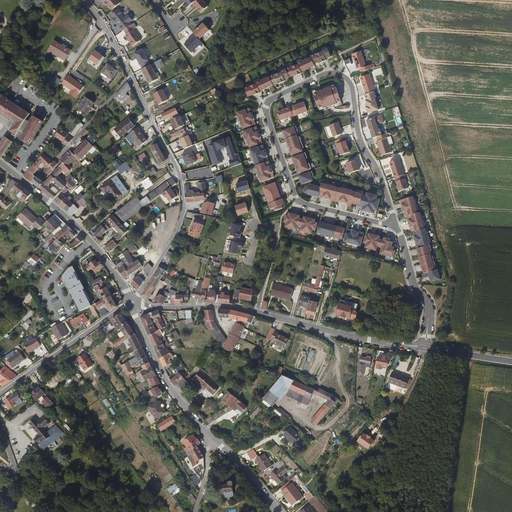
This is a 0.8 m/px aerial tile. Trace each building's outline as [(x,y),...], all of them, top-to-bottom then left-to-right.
[(118,0),(104,0),(110,9),(120,3),(118,0)] [(184,0),(186,1),(183,3),(187,7),(190,5),(193,9),(196,7),(201,12),(209,5),(204,0),(184,0)] [(130,29),(133,27),(129,21),(125,24),(123,21),(124,19),(121,16),(119,18),(118,16),(111,21),(119,32),(118,32),(123,38),(124,37),(131,33),(132,32),(130,29)] [(192,52),(204,41),(205,42),(214,33),(203,21),(193,31),(194,33),(183,43),(192,52)] [(134,53),(141,48),(131,33),(124,37),(127,41),(126,42),(134,53)] [(54,55),(66,61),(71,51),(54,42),(48,54),(53,56),(54,55)] [(328,58),(333,56),(330,48),(324,50),(325,51),(321,52),(325,61),(329,60),(328,58)] [(359,68),(368,66),(363,50),(354,53),(359,68)] [(322,63),(325,61),(321,52),(318,54),(318,53),(313,56),(313,57),(316,64),(321,61),(322,63)] [(317,65),(316,64),(313,57),(310,58),(304,60),(305,61),(308,69),(317,65)] [(303,71),(308,69),(305,61),(299,63),(300,64),(296,65),(301,74),(304,72),(303,71)] [(103,70),(113,77),(119,69),(109,62),(103,70)] [(297,75),(301,74),(296,65),(293,66),(288,68),(292,76),(296,74),(297,75)] [(286,79),(292,76),(288,68),(282,71),(283,71),(280,73),(283,81),(287,80),(286,79)] [(280,83),(283,81),(280,73),(277,74),(276,74),(271,76),(275,84),(279,82),(280,83)] [(364,76),(374,83),(371,73),(364,76)] [(150,90),(159,86),(153,74),(144,79),(150,90)] [(266,88),(275,84),(271,76),(268,77),(267,77),(262,79),(262,80),(266,88)] [(375,85),(374,83),(364,76),(362,76),(363,77),(375,85)] [(377,90),(375,85),(363,77),(368,93),(376,90),(377,90)] [(261,90),(266,88),(262,80),(257,82),(257,83),(254,84),(258,93),(261,92),(261,90)] [(116,95),(121,100),(133,88),(129,81),(116,95)] [(255,95),(258,93),(254,84),(251,86),(251,85),(245,88),(249,96),(254,93),(255,95)] [(341,99),(342,99),(337,85),(333,87),(333,85),(323,89),(328,106),(338,102),(338,100),(341,99)] [(325,107),(328,106),(323,89),(319,90),(320,92),(316,93),(316,94),(320,107),(321,107),(324,105),(325,107)] [(372,112),(380,109),(377,97),(378,97),(376,90),(368,93),(366,93),(368,99),(368,100),(369,102),(370,106),(368,106),(370,112),(371,111),(372,112)] [(6,109),(4,108),(6,105),(8,105),(11,100),(8,99),(9,97),(1,93),(0,94),(0,112),(3,114),(6,109)] [(79,105),(88,111),(93,105),(95,102),(86,95),(79,105)] [(15,110),(13,109),(16,104),(11,100),(8,105),(6,105),(4,108),(6,109),(3,114),(8,117),(11,112),(13,113),(15,110)] [(295,115),(309,110),(306,100),(302,101),(302,102),(300,103),(292,106),(294,114),(295,115)] [(12,131),(18,135),(31,113),(16,104),(13,109),(15,110),(13,113),(11,112),(8,117),(16,123),(12,131)] [(289,116),(294,114),(292,106),(286,108),(289,116)] [(164,119),(178,113),(177,112),(176,111),(175,108),(162,114),(164,117),(164,119)] [(255,119),(256,119),(253,112),(252,112),(251,111),(252,111),(251,108),(238,112),(239,115),(237,115),(241,126),(242,125),(244,128),(257,124),(256,121),(255,121),(254,119),(255,119)] [(282,119),(289,116),(286,108),(279,110),(282,119)] [(379,124),(386,122),(383,114),(368,119),(370,126),(372,125),(374,130),(372,131),(374,137),(384,134),(382,128),(380,128),(379,124)] [(20,139),(29,144),(43,121),(34,115),(29,122),(32,124),(26,133),(24,132),(20,139)] [(177,128),(186,124),(182,115),(173,119),(177,128)] [(122,131),(125,133),(135,124),(129,117),(116,128),(120,133),(122,131)] [(335,136),(344,133),(340,121),(331,124),(335,136)] [(298,131),(300,131),(298,125),(292,126),(300,152),(304,150),(303,148),(305,147),(301,135),(299,136),(298,131)] [(68,143),(74,136),(67,132),(68,131),(61,126),(56,133),(64,138),(63,139),(68,143)] [(173,136),(186,131),(184,126),(171,131),(173,136)] [(262,138),(260,131),(259,131),(258,131),(258,130),(259,130),(258,126),(244,130),(246,133),(244,134),(247,144),(249,144),(250,147),(263,143),(262,139),(261,140),(261,138),(262,138)] [(293,154),(300,152),(292,126),(284,129),(285,133),(286,133),(289,142),(288,142),(291,149),(292,149),(293,154)] [(85,135),(90,130),(91,129),(90,127),(89,128),(87,127),(82,133),(85,135)] [(136,140),(143,134),(140,131),(141,130),(138,127),(130,133),(133,136),(136,140)] [(75,141),(78,142),(85,135),(82,133),(75,141)] [(141,146),(148,140),(143,134),(136,140),(137,141),(137,143),(138,144),(140,144),(141,146)] [(185,148),(193,145),(189,135),(181,138),(185,148)] [(0,155),(1,157),(13,142),(6,137),(0,144),(0,155)] [(337,140),(342,154),(351,151),(347,140),(346,140),(345,137),(337,140)] [(383,154),(394,151),(389,137),(380,140),(382,146),(380,147),(383,154)] [(166,156),(165,157),(159,146),(160,145),(159,142),(152,146),(160,163),(167,159),(166,156)] [(77,160),(81,163),(95,149),(88,143),(75,155),(77,157),(76,159),(77,160)] [(252,158),(268,153),(266,150),(265,150),(265,149),(264,145),(251,149),(252,152),(250,153),(252,158)] [(142,161),(148,158),(142,149),(137,152),(142,161)] [(185,165),(194,161),(189,150),(179,154),(185,165)] [(311,162),(308,163),(307,158),(309,157),(307,152),(301,154),(306,170),(313,168),(311,162)] [(68,169),(77,160),(76,159),(77,157),(75,155),(74,157),(71,153),(61,163),(63,165),(68,170),(68,169)] [(257,165),(270,161),(269,158),(268,159),(268,157),(269,157),(268,153),(252,158),(254,163),(256,162),(257,165)] [(48,168),(53,164),(43,154),(39,160),(42,162),(48,168)] [(299,173),(306,170),(301,154),(293,156),(294,160),(296,160),(299,169),(298,169),(299,173)] [(357,158),(360,168),(365,167),(361,155),(347,160),(347,161),(357,158)] [(396,177),(405,174),(400,158),(391,161),(396,177)] [(351,170),(360,167),(357,159),(348,162),(351,170)] [(258,174),(273,169),(272,166),(271,166),(270,166),(270,165),(271,165),(270,161),(257,165),(258,168),(256,169),(258,174)] [(44,172),(49,174),(57,165),(54,162),(53,164),(48,168),(44,172)] [(24,176),(27,178),(34,167),(35,166),(32,164),(24,176)] [(64,174),(68,170),(63,165),(59,169),(64,174)] [(151,175),(157,172),(153,166),(148,170),(151,175)] [(30,181),(34,176),(38,169),(34,167),(27,178),(30,181)] [(60,177),(63,174),(64,174),(59,169),(53,176),(55,178),(57,180),(60,177)] [(262,182),(276,177),(274,174),(273,174),(273,173),(274,173),(275,173),(273,169),(258,174),(260,179),(261,179),(262,182)] [(313,177),(315,176),(313,170),(307,173),(309,181),(314,179),(313,177)] [(304,183),(309,181),(307,173),(300,175),(301,179),(302,178),(304,183)] [(44,185),(43,185),(39,189),(54,201),(61,193),(67,186),(72,182),(74,181),(77,178),(75,175),(69,180),(67,179),(66,180),(65,179),(63,180),(60,177),(57,180),(55,178),(53,179),(52,178),(44,185)] [(401,190),(410,187),(407,177),(397,180),(401,190)] [(39,189),(43,185),(37,179),(33,184),(39,189)] [(154,191),(158,196),(170,187),(171,188),(176,183),(174,180),(169,184),(167,182),(154,191)] [(10,192),(12,188),(16,184),(13,181),(6,189),(10,192)] [(115,201),(123,196),(111,181),(101,188),(105,193),(108,191),(115,201)] [(206,193),(206,190),(205,181),(197,182),(198,192),(198,194),(202,193),(206,193)] [(71,189),(72,191),(76,186),(72,182),(67,186),(61,193),(63,195),(66,194),(71,189)] [(267,195),(281,191),(280,187),(278,188),(278,186),(279,186),(278,182),(265,186),(266,190),(265,190),(267,195)] [(353,189),(342,186),(342,187),(336,186),(336,185),(326,182),(325,183),(322,182),(322,186),(311,183),(310,187),(307,186),(305,192),(309,193),(308,194),(312,195),(313,192),(315,193),(314,195),(319,197),(319,196),(322,197),(322,196),(324,196),(323,198),(330,200),(331,198),(332,198),(332,199),(338,201),(339,200),(340,200),(340,202),(347,204),(347,202),(349,203),(349,204),(352,204),(352,203),(352,202),(357,203),(356,204),(360,205),(359,209),(376,214),(378,207),(380,198),(377,198),(378,194),(367,192),(366,195),(363,194),(364,191),(358,189),(358,192),(352,190),(353,189)] [(25,200),(31,194),(20,185),(19,186),(16,184),(12,188),(19,193),(17,196),(19,199),(21,197),(25,200)] [(189,192),(189,189),(188,184),(184,184),(185,197),(194,196),(194,192),(194,191),(189,192)] [(170,201),(177,196),(171,188),(163,193),(166,197),(167,197),(170,201)] [(283,196),(281,196),(281,195),(282,194),(281,191),(267,195),(268,201),(270,200),(271,203),(284,199),(283,196)] [(127,220),(129,218),(148,204),(152,201),(148,195),(141,200),(137,195),(119,209),(127,220)] [(426,225),(427,225),(425,214),(423,214),(422,211),(420,212),(419,209),(421,209),(418,198),(416,198),(416,195),(402,199),(403,202),(404,202),(404,203),(403,203),(403,204),(404,211),(405,211),(406,210),(406,212),(407,215),(409,215),(410,218),(411,219),(410,219),(409,219),(411,227),(412,227),(413,227),(413,228),(412,228),(413,232),(415,231),(415,235),(416,235),(417,236),(416,236),(415,237),(417,244),(418,244),(419,243),(419,245),(418,245),(419,248),(419,252),(421,252),(423,261),(422,262),(423,265),(437,269),(436,268),(438,267),(435,256),(433,256),(432,251),(434,251),(432,242),(433,242),(430,231),(429,231),(428,228),(427,229),(426,225)] [(65,210),(69,213),(82,199),(83,198),(80,196),(71,205),(70,204),(65,210)] [(60,206),(65,200),(61,197),(56,202),(60,206)] [(10,210),(7,208),(11,203),(9,201),(7,203),(5,200),(6,199),(5,198),(0,203),(0,205),(8,212),(10,210)] [(79,211),(77,209),(82,204),(83,205),(86,203),(84,202),(82,199),(69,213),(68,214),(72,218),(79,211)] [(284,209),(283,205),(282,204),(285,203),(284,199),(271,203),(270,204),(271,209),(275,208),(276,211),(284,209)] [(60,206),(65,210),(70,204),(65,200),(60,206)] [(203,201),(202,213),(213,215),(215,202),(203,201)] [(44,225),(44,224),(38,219),(37,220),(24,210),(17,218),(29,228),(32,226),(37,231),(44,225)] [(114,223),(119,218),(114,213),(109,217),(114,223)] [(285,228),(290,229),(294,214),(290,214),(290,216),(288,215),(285,215),(283,223),(286,224),(285,228)] [(297,226),(299,227),(302,219),(299,218),(297,218),(298,215),(294,214),(290,229),(296,230),(297,226)] [(65,225),(65,224),(54,215),(50,218),(59,228),(55,232),(53,234),(55,236),(59,231),(65,225)] [(301,231),(306,233),(310,218),(306,217),(306,220),(304,219),(302,219),(299,227),(302,227),(301,231)] [(55,232),(59,228),(50,218),(44,224),(44,225),(47,228),(46,229),(48,231),(49,230),(53,234),(55,232)] [(124,224),(123,223),(119,218),(114,223),(118,228),(124,224)] [(187,234),(197,239),(203,227),(201,225),(203,222),(195,218),(187,234)] [(313,230),(315,231),(317,223),(315,222),(313,221),(313,219),(310,218),(306,233),(312,234),(313,230)] [(127,228),(126,227),(131,223),(128,220),(124,224),(118,228),(119,229),(115,233),(118,236),(127,228)] [(320,236),(325,237),(329,223),(325,222),(325,223),(322,223),(320,222),(317,233),(320,234),(320,236)] [(104,233),(102,232),(107,228),(106,228),(102,223),(98,226),(96,223),(88,229),(99,242),(103,238),(102,236),(104,234),(104,233)] [(331,237),(334,237),(337,226),(334,226),(332,225),(332,224),(329,223),(325,237),(331,238),(331,237)] [(72,238),(76,235),(65,225),(59,231),(66,237),(68,235),(72,238)] [(340,239),(342,240),(345,229),(343,228),(340,227),(341,226),(337,225),(337,226),(334,237),(333,239),(339,241),(340,239)] [(169,241),(174,233),(172,231),(173,229),(171,228),(170,230),(165,235),(162,232),(160,234),(164,237),(169,241)] [(347,244),(352,245),(356,230),(353,229),(353,230),(352,231),(351,230),(351,229),(348,229),(344,242),(347,243),(347,244)] [(358,245),(361,246),(364,233),(361,232),(361,233),(359,232),(360,231),(356,230),(352,245),(358,246),(358,245)] [(61,242),(66,237),(59,231),(55,236),(57,238),(61,242)] [(70,246),(72,248),(83,238),(84,238),(79,233),(76,237),(77,239),(70,246)] [(46,241),(52,238),(55,236),(53,234),(43,241),(44,243),(46,241)] [(395,247),(392,247),(393,242),(390,241),(391,239),(387,238),(386,240),(384,240),(380,239),(378,238),(379,236),(371,234),(371,236),(369,236),(366,235),(364,243),(367,244),(366,248),(377,251),(378,247),(382,247),(381,252),(387,253),(386,256),(394,258),(396,251),(394,250),(395,247)] [(167,244),(169,241),(164,237),(161,239),(153,247),(156,249),(163,243),(163,244),(165,243),(167,244)] [(55,272),(71,258),(87,243),(83,238),(72,248),(70,246),(67,243),(49,265),(55,272)] [(57,253),(64,245),(61,242),(57,238),(53,242),(55,244),(53,246),(55,248),(54,250),(57,253)] [(110,250),(118,243),(117,242),(114,238),(106,244),(105,244),(110,250)] [(151,246),(150,243),(152,242),(151,240),(148,242),(138,249),(141,253),(151,246)] [(131,264),(136,260),(126,246),(122,250),(124,253),(127,257),(131,263),(131,264)] [(175,254),(177,256),(183,249),(177,246),(172,253),(175,254)] [(325,251),(341,255),(342,251),(332,249),(326,247),(325,251)] [(166,262),(168,264),(175,254),(172,253),(169,250),(153,274),(158,277),(164,268),(162,267),(166,262)] [(36,261),(39,258),(33,253),(31,256),(35,260),(36,261)] [(125,267),(131,263),(127,257),(116,264),(125,277),(130,273),(125,267)] [(131,264),(135,269),(143,264),(139,258),(136,260),(131,264)] [(96,270),(104,265),(100,259),(97,261),(96,259),(87,265),(90,270),(94,267),(96,270)] [(175,269),(176,269),(180,264),(178,262),(172,270),(173,271),(175,269)] [(130,273),(135,269),(131,264),(131,263),(125,267),(130,273)] [(142,269),(148,274),(153,266),(150,263),(147,264),(144,266),(144,267),(142,269)] [(440,270),(437,270),(437,269),(423,265),(424,269),(425,268),(426,272),(442,276),(440,270)] [(314,292),(317,292),(324,267),(321,267),(316,285),(314,292)] [(433,283),(443,280),(442,276),(426,272),(426,273),(425,273),(424,274),(425,278),(431,277),(433,283)] [(165,279),(169,282),(174,277),(170,273),(165,279)] [(139,287),(144,280),(137,274),(131,280),(138,288),(139,287)] [(152,293),(149,291),(157,279),(158,277),(153,274),(141,294),(149,300),(152,293)] [(221,286),(230,287),(230,282),(231,278),(219,275),(218,279),(218,287),(220,288),(221,286)] [(95,286),(101,282),(104,280),(101,276),(96,279),(94,278),(91,280),(95,286)] [(108,286),(110,284),(107,280),(102,284),(101,282),(95,286),(97,290),(104,286),(105,288),(104,289),(104,291),(102,292),(105,297),(109,295),(114,292),(113,290),(111,291),(108,286)] [(271,294),(290,299),(294,288),(274,283),(271,294)] [(240,296),(252,299),(254,290),(249,288),(249,286),(245,285),(244,287),(242,286),(240,296)] [(196,301),(197,298),(198,292),(201,293),(201,290),(193,288),(191,300),(196,301)] [(184,299),(189,298),(189,293),(187,293),(187,290),(180,289),(180,293),(173,293),(173,297),(176,297),(176,302),(176,303),(184,302),(184,299)] [(205,301),(216,301),(216,289),(213,289),(213,291),(210,291),(210,296),(208,296),(207,299),(205,299),(205,301)] [(205,297),(206,297),(207,291),(201,290),(201,293),(198,292),(197,298),(202,299),(203,297),(205,297)] [(219,301),(230,302),(231,294),(225,293),(225,291),(223,291),(223,292),(220,292),(221,291),(219,290),(219,301)] [(154,297),(164,302),(166,295),(162,293),(158,291),(154,297)] [(308,307),(310,301),(311,295),(308,294),(308,296),(301,294),(298,304),(308,307)] [(109,311),(116,306),(109,295),(105,297),(103,297),(101,298),(99,300),(102,304),(103,306),(105,305),(109,311)] [(357,316),(359,311),(357,308),(355,308),(356,305),(349,303),(348,304),(345,303),(346,300),(341,298),(337,314),(350,318),(351,316),(354,317),(357,316)] [(92,303),(94,308),(102,304),(99,300),(92,303)] [(306,313),(314,315),(317,303),(310,301),(308,307),(306,313)] [(160,316),(160,315),(157,310),(147,313),(151,322),(155,320),(154,318),(160,316)] [(219,318),(232,320),(233,312),(219,310),(219,318)] [(217,327),(214,321),(211,311),(203,311),(206,321),(205,323),(210,331),(217,327)] [(238,322),(248,323),(251,316),(242,313),(233,312),(232,320),(238,322)] [(117,328),(126,321),(120,313),(111,319),(117,328)] [(144,325),(151,322),(147,313),(144,314),(140,316),(144,325)] [(74,328),(86,321),(81,314),(75,318),(74,316),(69,320),(74,328)] [(159,328),(165,324),(164,321),(163,322),(160,316),(154,318),(155,320),(159,328)] [(248,323),(253,325),(256,318),(251,316),(248,323)] [(58,338),(67,333),(61,321),(51,327),(58,338)] [(122,330),(123,331),(129,326),(126,321),(117,328),(118,330),(121,328),(122,330)] [(149,335),(155,330),(151,322),(144,325),(149,335)] [(231,335),(240,340),(245,329),(248,323),(238,322),(236,325),(231,335)] [(115,348),(127,339),(134,334),(129,326),(123,331),(120,333),(122,336),(111,343),(115,348)] [(216,340),(223,336),(217,327),(210,331),(216,340)] [(159,342),(159,341),(157,337),(159,337),(155,330),(149,335),(153,344),(159,342)] [(274,342),(285,347),(289,338),(285,336),(282,335),(283,333),(275,330),(271,338),(275,340),(274,342)] [(110,340),(110,338),(116,334),(113,331),(106,335),(108,338),(106,338),(107,340),(108,341),(110,341),(110,340)] [(167,345),(174,342),(169,332),(162,335),(163,336),(167,345)] [(122,359),(129,354),(141,346),(134,334),(127,339),(131,346),(125,350),(127,353),(116,360),(118,362),(122,359)] [(224,351),(234,352),(240,340),(231,335),(227,343),(226,345),(224,343),(220,345),(224,351)] [(226,345),(227,343),(223,336),(216,340),(220,345),(224,343),(226,345)] [(27,352),(39,345),(35,338),(22,344),(27,352)] [(156,351),(164,347),(160,339),(159,341),(159,342),(153,344),(156,351)] [(139,361),(146,356),(141,346),(129,354),(130,356),(134,353),(139,361)] [(159,357),(165,354),(164,351),(165,351),(165,349),(167,348),(166,346),(164,347),(156,351),(159,357)] [(11,367),(23,359),(18,351),(6,359),(11,367)] [(159,357),(161,362),(173,354),(168,352),(165,354),(159,357)] [(381,368),(387,369),(388,361),(385,360),(386,357),(382,357),(383,353),(378,352),(376,366),(377,367),(376,370),(380,371),(381,368)] [(84,370),(92,364),(84,353),(76,359),(84,370)] [(142,366),(149,362),(146,356),(139,361),(135,363),(137,366),(141,364),(142,366)] [(371,365),(370,365),(371,359),(366,358),(365,360),(360,359),(357,375),(363,377),(365,369),(370,370),(371,365)] [(118,362),(123,371),(129,367),(127,363),(124,365),(122,362),(123,361),(122,359),(118,362)] [(0,383),(1,385),(16,375),(3,365),(0,368),(0,375),(1,376),(2,379),(0,380),(0,383)] [(153,376),(153,375),(155,374),(151,366),(142,371),(144,375),(147,373),(149,377),(150,378),(153,376)] [(123,371),(126,375),(132,371),(129,367),(123,371)] [(214,393),(220,387),(202,370),(196,376),(214,393)] [(139,378),(144,375),(142,371),(135,375),(134,376),(138,384),(141,382),(139,378)] [(169,377),(175,384),(184,376),(179,371),(169,377)] [(389,383),(405,389),(409,379),(393,372),(389,383)] [(149,387),(159,382),(155,374),(153,375),(153,376),(150,378),(149,377),(146,379),(145,380),(149,387)] [(278,400),(294,381),(291,379),(282,375),(268,391),(275,397),(278,400)] [(175,384),(178,386),(187,379),(184,376),(175,384)] [(338,400),(333,396),(319,389),(317,392),(294,381),(290,389),(300,395),(297,401),(306,406),(313,394),(327,402),(313,417),(312,416),(311,418),(312,420),(310,421),(316,426),(338,400)] [(155,396),(162,392),(159,387),(157,388),(155,385),(143,393),(145,396),(150,393),(151,394),(153,393),(155,396)] [(40,401),(46,397),(38,386),(30,391),(37,402),(40,400),(40,401)] [(297,401),(300,395),(290,389),(286,396),(297,401)] [(228,405),(236,397),(228,390),(221,398),(228,405)] [(262,399),(269,405),(275,397),(268,391),(262,399)] [(14,404),(12,402),(18,397),(15,392),(3,401),(7,408),(14,404)] [(45,408),(51,403),(46,397),(40,401),(45,408)] [(240,415),(247,407),(236,397),(228,405),(202,420),(206,424),(232,408),(240,415)] [(269,405),(272,408),(278,400),(275,397),(269,405)] [(155,418),(164,413),(162,408),(161,409),(157,402),(148,407),(155,418)] [(376,415),(382,417),(384,410),(378,408),(376,414),(376,415)] [(286,420),(290,418),(282,411),(279,414),(286,420)] [(156,425),(159,431),(174,421),(170,416),(156,425)] [(48,437),(42,430),(48,424),(42,417),(36,422),(33,419),(27,424),(38,436),(35,438),(34,437),(33,439),(37,445),(38,444),(47,454),(57,446),(50,436),(48,437)] [(294,444),(300,437),(290,429),(284,435),(288,439),(294,444)] [(375,442),(372,440),(374,436),(371,434),(369,438),(364,435),(360,442),(363,444),(362,445),(371,450),(375,442)] [(187,456),(198,449),(197,445),(200,443),(196,439),(195,439),(192,435),(190,437),(189,436),(182,441),(183,442),(182,443),(185,447),(182,450),(187,456)] [(251,459),(258,456),(255,448),(247,451),(251,459)] [(197,466),(203,462),(203,457),(198,449),(187,456),(192,464),(195,462),(197,466)] [(261,472),(270,466),(263,454),(253,460),(261,472)] [(286,474),(290,471),(281,460),(274,464),(277,468),(270,473),(278,484),(288,477),(286,474)] [(223,493),(232,492),(232,486),(233,486),(233,482),(230,481),(228,482),(228,484),(218,485),(218,493),(221,493),(221,494),(223,494),(223,493)] [(176,483),(168,489),(171,493),(172,492),(174,495),(181,490),(176,483)] [(300,501),(299,499),(303,496),(293,483),(283,491),(289,499),(287,500),(293,507),(300,501)] [(308,500),(313,497),(311,491),(305,494),(308,500)] [(309,501),(317,508),(322,503),(315,496),(309,501)] [(211,506),(209,506),(210,501),(203,498),(201,506),(207,508),(207,509),(210,510),(211,506)]
